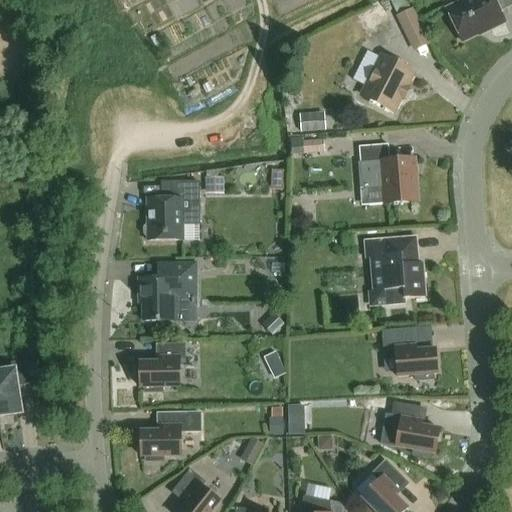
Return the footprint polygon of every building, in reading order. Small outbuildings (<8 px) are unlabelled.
[(428,45),(405,0),(393,0),(401,15),(399,16),(416,51),(428,45)] [(496,2),(499,0),(471,0),(447,12),(461,41),(489,28),(490,31),(506,24),(496,2)] [(157,40),(153,43),(156,49),(161,46),(157,40)] [(368,53),(353,81),(368,88),(382,60),(368,53)] [(393,113),(413,73),(406,69),(408,66),(392,58),(391,61),(383,58),(382,60),(368,88),(363,97),(393,113)] [(325,114),(300,116),(302,133),(327,131),(325,114)] [(323,151),(322,140),(303,142),(303,139),(291,140),(293,154),(323,151)] [(389,146),(360,148),(361,164),(363,192),(386,190),(387,206),(416,203),(415,185),(417,184),(415,159),(390,161),(389,146)] [(205,179),(206,192),(224,192),(224,179),(217,179),(206,179),(205,179)] [(148,242),(184,241),(183,226),(200,225),(199,183),(171,184),(171,200),(147,200),(148,226),(145,229),(145,235),(148,238),(148,242)] [(183,226),(184,241),(200,241),(200,225),(183,226)] [(389,292),(390,306),(406,305),(405,300),(426,298),(423,264),(419,264),(417,238),(365,243),(367,260),(371,260),(374,293),(389,292)] [(139,281),(139,300),(143,304),(144,322),(176,322),(196,322),(196,297),(195,265),(159,266),(159,280),(139,281)] [(416,377),(416,382),(434,380),(433,375),(438,375),(436,351),(416,352),(415,330),(383,333),(385,351),(396,350),(398,378),(416,377)] [(32,360),(31,344),(23,345),(25,361),(32,360)] [(140,364),(140,389),(145,388),(145,394),(163,393),(163,388),(180,388),(180,360),(185,360),(185,346),(159,346),(159,364),(140,364)] [(275,354),(264,359),(269,370),(281,364),(275,354)] [(0,415),(20,413),(14,373),(0,375),(0,415)] [(347,417),(370,413),(367,399),(344,403),(347,417)] [(385,415),(380,445),(397,448),(414,451),(413,456),(431,459),(431,454),(436,455),(440,431),(421,428),(424,410),(395,405),(393,417),(385,415)] [(181,457),(181,434),(200,434),(200,415),(160,415),(160,433),(141,433),(141,457),(146,457),(146,462),(164,462),(164,457),(181,457)] [(251,439),(246,450),(258,457),(264,446),(251,439)] [(383,479),(362,498),(375,511),(405,511),(408,510),(394,496),(407,484),(386,463),(376,472),(383,479)] [(212,511),(220,502),(198,485),(201,481),(190,472),(175,492),(189,503),(181,511),(212,511)] [(344,511),(344,506),(300,497),(302,511),(344,511)]
